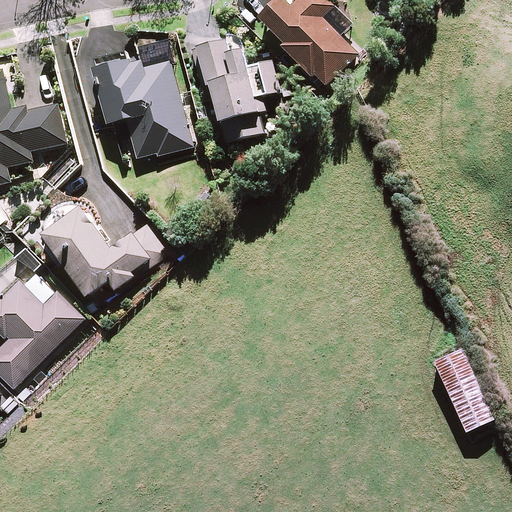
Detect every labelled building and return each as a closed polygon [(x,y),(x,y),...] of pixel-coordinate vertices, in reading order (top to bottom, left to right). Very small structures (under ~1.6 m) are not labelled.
[(286,54),(315,83),(318,80),(327,90),(359,58),(339,38),(350,27),(322,0),(308,0),(295,14),(286,4),(264,26),(289,51),(286,54)] [(233,63),(229,49),(201,56),(210,92),(214,91),(229,149),(271,138),(262,103),(283,97),(275,66),(251,72),(247,59),(233,63)] [(138,52),(93,63),(111,132),(130,127),(139,161),(158,157),(159,162),(194,153),(171,64),(143,72),(138,52)] [(68,146),(59,108),(30,115),(29,110),(15,114),(6,75),(0,76),(0,188),(12,186),(9,171),(34,165),(32,154),(68,146)] [(206,189),(192,204),(203,213),(216,198),(206,189)] [(113,289),(116,294),(120,299),(140,285),(136,280),(171,255),(153,230),(116,256),(86,215),(47,242),(92,305),(113,289)] [(47,309),(23,285),(6,302),(2,298),(0,300),(0,335),(11,346),(0,357),(0,377),(16,393),(85,324),(59,297),(47,309)] [(497,426),(464,352),(436,365),(469,438),(497,426)]
